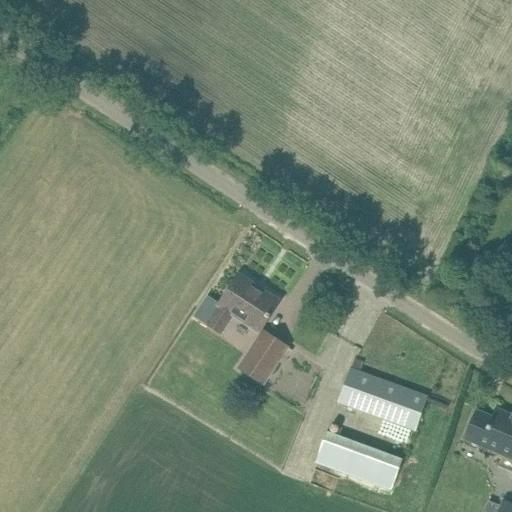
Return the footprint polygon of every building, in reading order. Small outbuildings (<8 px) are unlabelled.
[(258,333),(279,301),(239,275),(220,304),(207,296),(194,316),(219,332),(231,314),(258,333)] [(282,354),(288,358),(292,351),(264,332),(238,371),(261,386),(282,354)] [(428,397),(350,368),(338,402),(416,431),(428,397)] [(464,439),(511,459),(511,414),(496,408),(492,417),(476,410),(464,439)] [(327,430),(315,463),(392,492),(404,459),(327,430)] [(511,511),(511,503),(504,500),(498,511),(511,511)]
